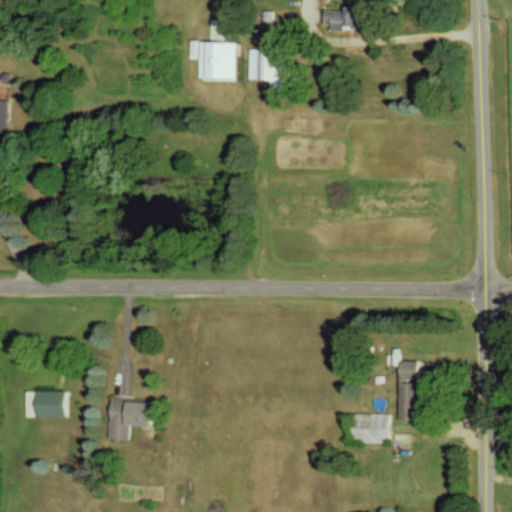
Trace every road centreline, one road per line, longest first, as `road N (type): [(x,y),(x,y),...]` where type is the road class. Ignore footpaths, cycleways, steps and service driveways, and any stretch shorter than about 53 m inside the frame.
road 1 (residential): [(511,288),(0,282)]
road 2 (residential): [(488,511),(484,0)]
